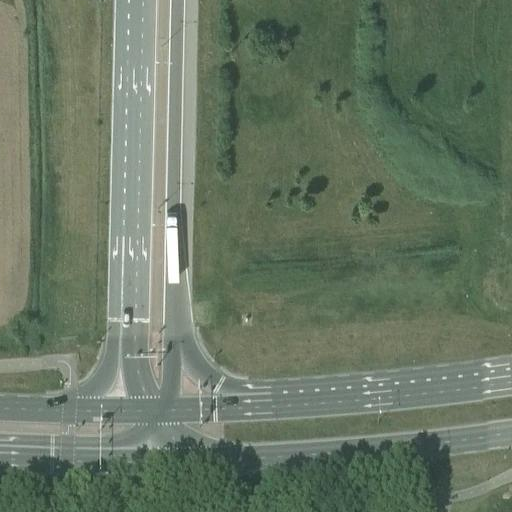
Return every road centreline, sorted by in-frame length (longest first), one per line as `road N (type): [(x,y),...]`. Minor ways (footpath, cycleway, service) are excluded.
road 1 (motorway): [(134,0),(126,411)]
road 2 (primary): [(171,462),(511,435)]
road 3 (motorway): [(170,331),(175,0)]
road 4 (primary): [(511,383),(271,406)]
road 5 (primary): [(0,458),(171,462)]
road 6 (motorway): [(271,406),(200,372),(170,331)]
road 7 (primary): [(126,411),(0,407)]
